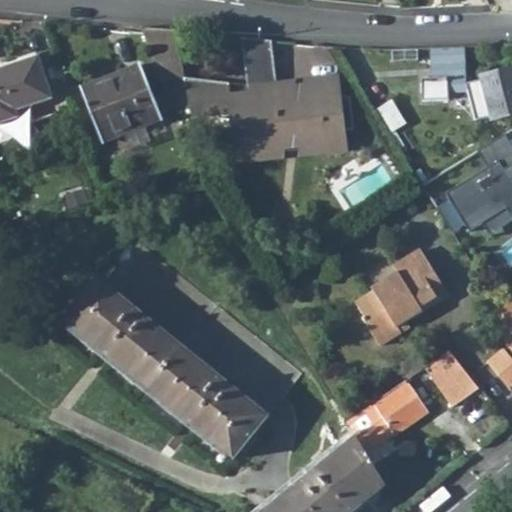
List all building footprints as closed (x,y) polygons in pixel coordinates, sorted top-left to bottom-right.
[(184,75),(175,31),(142,29),(144,33),(176,111),(189,107),(182,88),(186,87),(184,75)] [(271,42),(242,39),(241,39),(246,73),(264,71),(264,69),(274,68),(271,42)] [(511,70),(480,78),(481,82),(468,85),(465,47),(431,48),(430,48),(431,80),(421,80),(422,102),(449,101),(448,93),(468,92),(475,121),(490,118),(491,122),(511,116),(511,70)] [(392,50),(392,62),(418,61),(417,49),(392,50)] [(38,58),(0,71),(0,123),(18,118),(15,111),(52,98),(38,58)] [(163,121),(140,66),(80,91),(102,145),(163,121)] [(248,86),(276,90),(274,68),(264,69),(264,71),(246,73),(248,86)] [(241,114),(242,127),(232,129),(236,163),(259,161),(257,151),(284,147),(284,143),(287,144),(290,145),(293,145),(296,146),(299,146),(301,145),(323,143),(324,153),(347,150),(344,132),(354,131),(350,99),(341,98),(339,84),(337,84),(335,84),(333,85),(331,85),(328,86),(326,87),(324,87),(321,88),(318,90),(318,95),(276,90),(248,86),(247,89),(251,90),(251,92),(252,95),(230,97),(228,83),(184,75),(186,87),(193,120),(241,114)] [(449,201),(436,209),(451,233),(464,225),(469,232),(506,209),(510,216),(511,214),(511,164),(504,170),(498,162),(445,194),(449,201)] [(301,374),(131,238),(63,322),(233,459),(301,374)] [(441,284),(420,250),(393,267),(396,272),(370,288),(373,292),(355,303),(364,317),(362,319),(379,346),(401,332),(397,327),(405,322),(422,311),(420,308),(437,297),(432,290),(441,284)] [(420,308),(422,311),(448,295),(441,284),(432,290),(437,297),(420,308)] [(511,299),(499,310),(511,326),(511,299)] [(488,319),(510,347),(511,345),(511,326),(499,310),(488,319)] [(397,327),(401,332),(409,327),(405,322),(397,327)] [(424,369),(439,390),(452,407),(479,389),(464,371),(449,352),(428,366),(424,369)] [(399,367),(409,380),(424,369),(428,366),(419,353),(399,367)] [(511,359),(491,370),(498,378),(511,365),(511,359)] [(511,365),(498,378),(511,395),(511,365)] [(427,412),(408,386),(377,407),(375,404),(347,423),(356,439),(366,454),(427,412)] [(366,454),(356,439),(267,511),(351,511),(385,485),(366,454)]
